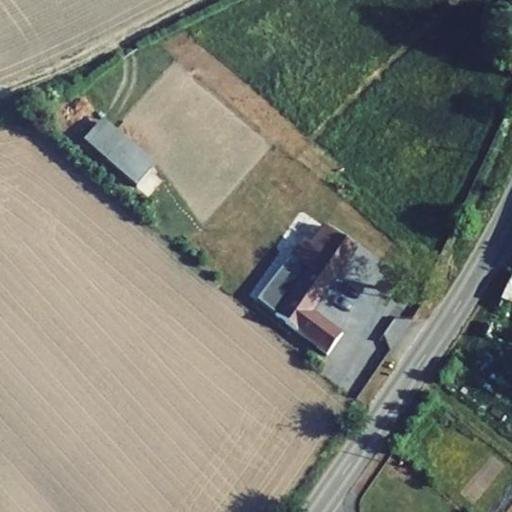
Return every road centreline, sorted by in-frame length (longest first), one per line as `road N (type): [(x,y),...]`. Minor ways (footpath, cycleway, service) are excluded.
road 1 (tertiary): [(315,511),(434,340),(511,209)]
road 2 (track): [(0,91),(194,0)]
